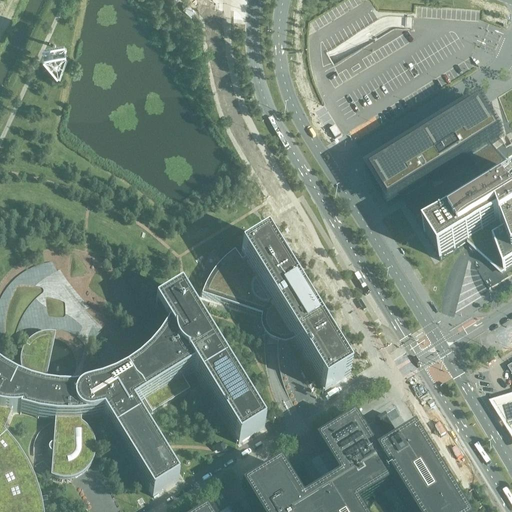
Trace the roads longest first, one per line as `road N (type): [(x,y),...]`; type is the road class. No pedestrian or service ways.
road 1 (tertiary): [(254,0),(254,67),(266,104),(420,361)]
road 2 (unclassified): [(167,511),(382,391)]
road 3 (unclassified): [(511,35),(499,65),(330,170)]
road 4 (tertiary): [(441,349),(330,170)]
road 5 (tertiary): [(330,170),(288,94),(280,59),(283,0)]
road 6 (tertiary): [(420,361),(511,511)]
road 7 (tertiary): [(511,463),(441,349)]
